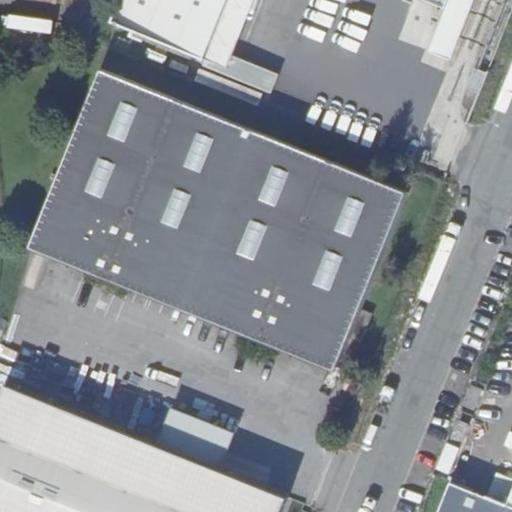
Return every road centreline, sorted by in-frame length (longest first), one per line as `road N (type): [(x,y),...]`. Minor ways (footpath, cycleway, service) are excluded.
road 1 (unknown): [(364,511),(256,416),(197,384),(15,323)]
road 2 (residential): [(511,143),(364,511)]
